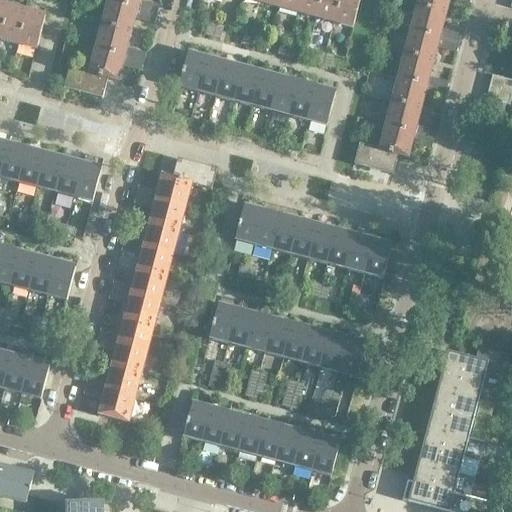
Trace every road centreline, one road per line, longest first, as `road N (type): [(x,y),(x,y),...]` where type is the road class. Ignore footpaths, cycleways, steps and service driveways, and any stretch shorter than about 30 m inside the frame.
road 1 (residential): [(358,511),(481,12)]
road 2 (residential): [(175,0),(50,451)]
road 3 (unknown): [(165,33),(334,83)]
road 4 (residential): [(189,488),(50,451)]
